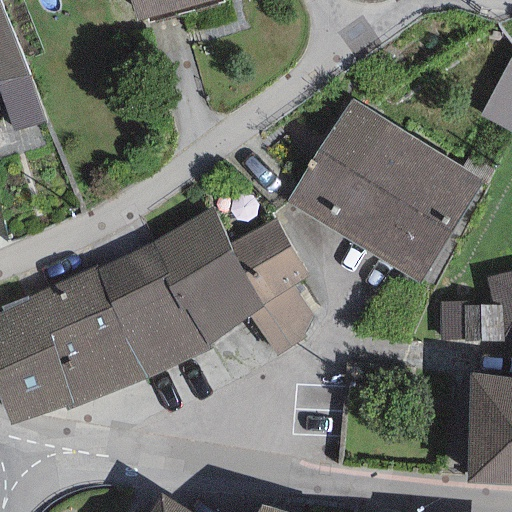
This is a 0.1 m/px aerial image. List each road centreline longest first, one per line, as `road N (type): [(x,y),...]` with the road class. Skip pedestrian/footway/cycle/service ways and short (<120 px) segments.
road 1 (residential): [(16,446),(511,507)]
road 2 (residential): [(350,56),(194,176),(81,249),(0,274)]
